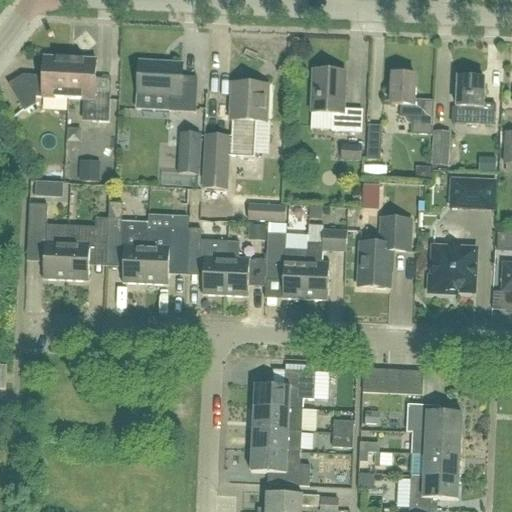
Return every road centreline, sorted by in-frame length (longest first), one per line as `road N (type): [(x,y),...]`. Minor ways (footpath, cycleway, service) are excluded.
road 1 (residential): [(511,19),(93,0)]
road 2 (residential): [(511,348),(213,335)]
road 3 (residential): [(213,335),(18,323)]
road 4 (residential): [(205,511),(213,335)]
